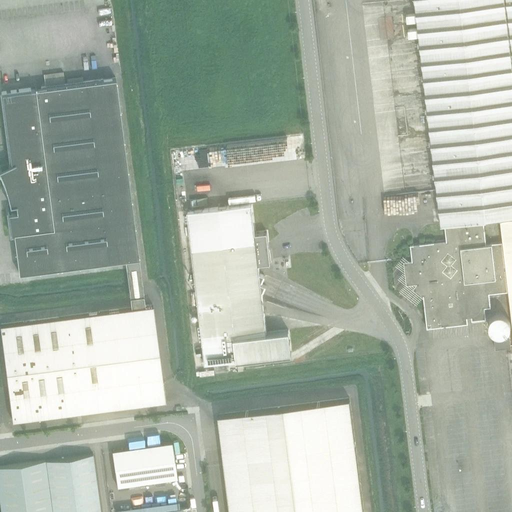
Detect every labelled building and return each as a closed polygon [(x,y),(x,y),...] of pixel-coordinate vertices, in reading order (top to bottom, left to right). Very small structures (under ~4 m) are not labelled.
[(181,0),(154,0),(162,59),(187,56),(181,0)] [(489,292),(507,290),(502,241),(486,243),(483,220),(500,218),(511,318),(511,0),(414,0),(440,225),(445,225),(446,240),(410,244),(412,260),(404,261),(406,284),(422,282),(427,327),(467,322),(467,317),(471,316),(472,319),(486,318),(484,307),(490,306),(489,292)] [(294,57),(271,60),(279,156),(302,155),(294,57)] [(254,61),(224,64),(233,159),(262,157),(254,61)] [(196,67),(164,70),(172,165),(205,163),(196,67)] [(63,71),(43,74),(45,85),(64,83),(63,71)] [(0,324),(0,327),(12,420),(82,411),(80,387),(111,383),(114,406),(165,400),(153,304),(145,305),(115,77),(36,88),(36,86),(35,86),(35,88),(30,88),(1,92),(10,161),(11,163),(0,167),(0,174),(2,179),(6,190),(9,200),(10,212),(7,212),(10,234),(13,233),(19,272),(125,259),(131,307),(0,324)] [(265,170),(295,170),(295,161),(271,161),(271,166),(259,166),(259,175),(265,175),(265,170)] [(389,202),(389,212),(398,212),(398,202),(389,202)] [(236,358),(236,359),(291,352),(288,329),(266,332),(258,263),(270,262),(267,231),(255,233),(251,203),(187,210),(205,362),(236,358)] [(490,328),(492,331),(495,333),(496,335),(494,336),(495,348),(511,346),(509,334),(504,334),(504,332),(507,329),(508,326),(508,322),(507,318),(504,316),(501,314),(497,314),(494,315),(491,317),(489,321),(489,325),(490,328)] [(218,414),(230,511),(363,511),(349,397),(218,414)] [(112,450),(117,485),(177,477),(172,442),(112,450)] [(0,501),(1,511),(100,511),(93,453),(0,465),(0,501)]
